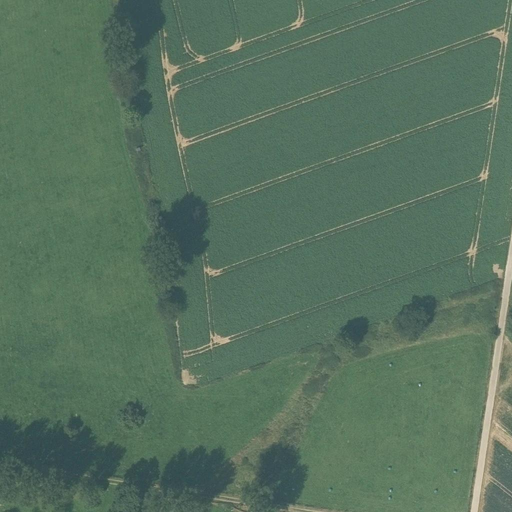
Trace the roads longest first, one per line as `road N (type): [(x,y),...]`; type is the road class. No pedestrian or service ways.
road 1 (track): [(0,466),(316,511)]
road 2 (track): [(472,511),(511,253)]
